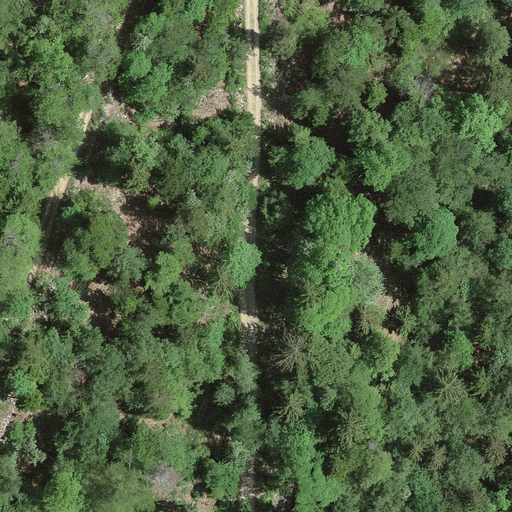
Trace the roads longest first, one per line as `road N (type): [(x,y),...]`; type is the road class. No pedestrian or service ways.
road 1 (track): [(412,0),(316,177),(250,331),(148,511)]
road 2 (track): [(253,511),(252,0)]
road 3 (track): [(137,0),(0,382)]
